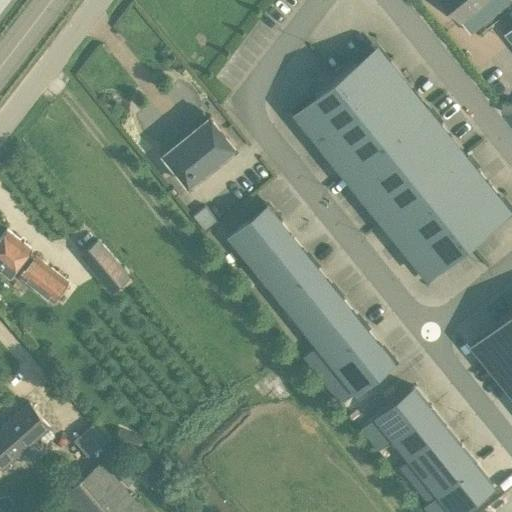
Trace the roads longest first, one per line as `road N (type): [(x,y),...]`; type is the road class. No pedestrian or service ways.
road 1 (track): [(399,511),(42,69)]
road 2 (unclassified): [(428,331),(253,110),(258,78),(319,0)]
road 3 (unclassified): [(394,0),(511,148)]
road 4 (unclassified): [(0,124),(93,0)]
road 5 (unknown): [(0,343),(91,453)]
road 6 (unclassified): [(511,442),(428,331)]
